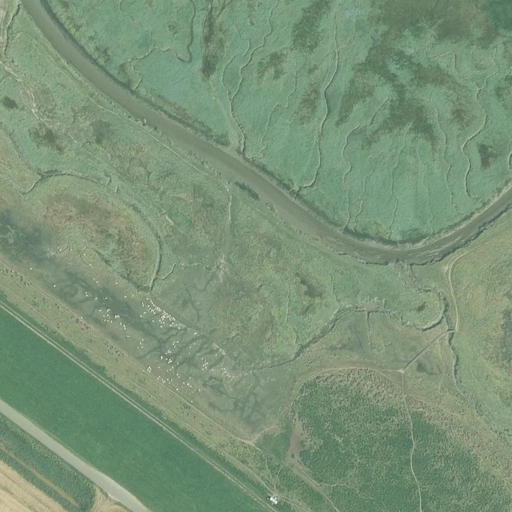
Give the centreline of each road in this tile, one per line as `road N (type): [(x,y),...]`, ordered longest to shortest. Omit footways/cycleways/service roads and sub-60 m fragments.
road 1 (track): [(253,511),(0,322)]
road 2 (unclassified): [(141,511),(0,405)]
